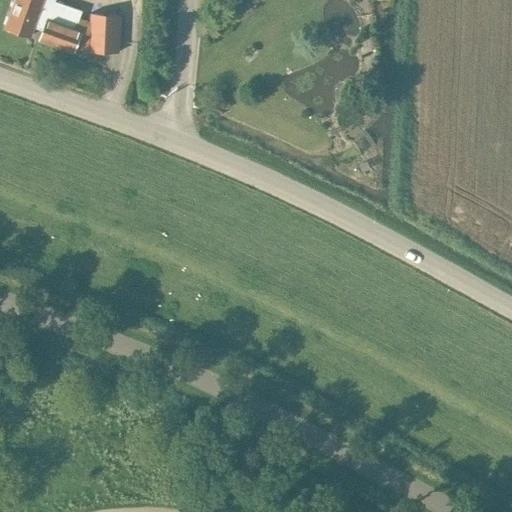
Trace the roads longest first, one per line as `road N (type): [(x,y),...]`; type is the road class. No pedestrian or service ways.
road 1 (unclassified): [(511,309),(211,155),(0,78)]
road 2 (unclassified): [(457,511),(176,365),(0,300)]
road 3 (unknown): [(159,135),(183,85),(186,0)]
